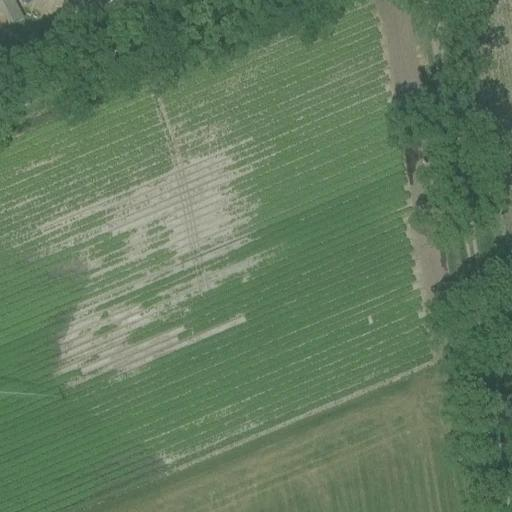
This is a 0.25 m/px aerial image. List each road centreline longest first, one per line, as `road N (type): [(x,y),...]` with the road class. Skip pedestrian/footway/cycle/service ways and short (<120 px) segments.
road 1 (track): [(511,505),(430,0)]
road 2 (unclassified): [(0,115),(288,0)]
